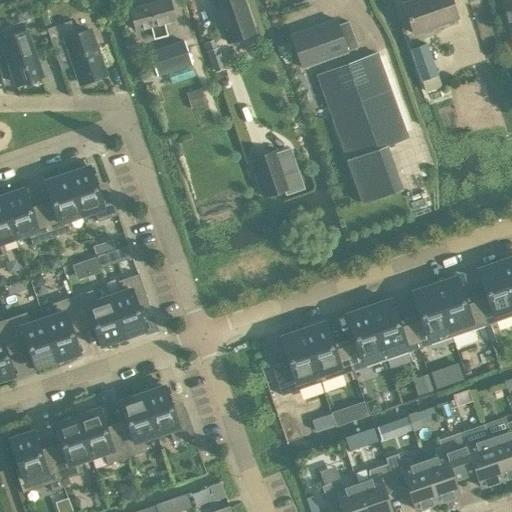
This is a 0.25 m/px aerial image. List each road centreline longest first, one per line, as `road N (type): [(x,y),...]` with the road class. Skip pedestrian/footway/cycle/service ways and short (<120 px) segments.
road 1 (residential): [(511,225),(199,332)]
road 2 (residential): [(199,332),(127,120)]
road 3 (residential): [(199,332),(0,403)]
road 4 (residential): [(264,511),(199,332)]
road 5 (residential): [(127,120),(121,100),(0,104)]
road 6 (residential): [(127,120),(0,165)]
